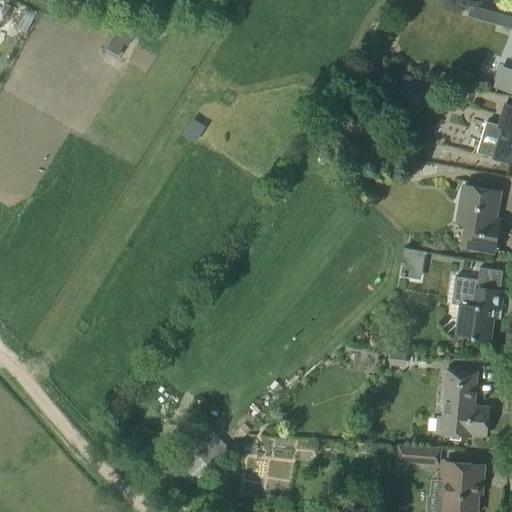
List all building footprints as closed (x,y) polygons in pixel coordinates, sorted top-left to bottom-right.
[(511,6),(490,0),(472,0),(468,14),(511,26),(511,6)] [(119,23),(105,53),(117,59),(124,45),(128,47),(135,30),(121,23),(119,22),(119,23)] [(511,72),(500,68),(493,87),(511,94),(511,93),(511,72)] [(407,79),(403,101),(422,105),(426,83),(407,79)] [(343,122),(376,155),(377,153),(385,161),(397,150),(389,141),(391,138),(387,133),(390,130),(363,102),(343,122)] [(511,106),(504,104),(498,125),(487,122),(478,153),(493,157),(511,162),(511,106)] [(499,192),(464,185),(457,223),(465,224),(461,245),(493,251),(497,231),(492,230),(499,192)] [(424,278),(428,249),(406,247),(403,276),(424,278)] [(455,276),(451,303),(459,304),(457,318),(455,336),(465,337),(469,338),(489,340),(492,318),(498,319),(500,306),(502,290),(496,289),(498,276),(501,276),(502,271),(482,268),(479,268),(478,279),(458,276),(455,276)] [(435,433),(458,435),(470,436),(471,434),(486,436),(488,407),(471,405),(471,397),(474,397),(477,371),(447,369),(442,416),(436,416),(435,433)] [(189,487),(229,448),(209,426),(168,465),(189,487)] [(439,449),(400,446),(399,460),(438,463),(439,449)] [(483,465),(463,464),(443,462),(442,477),(446,478),(443,511),(475,511),(477,486),(481,486),(483,465)]
